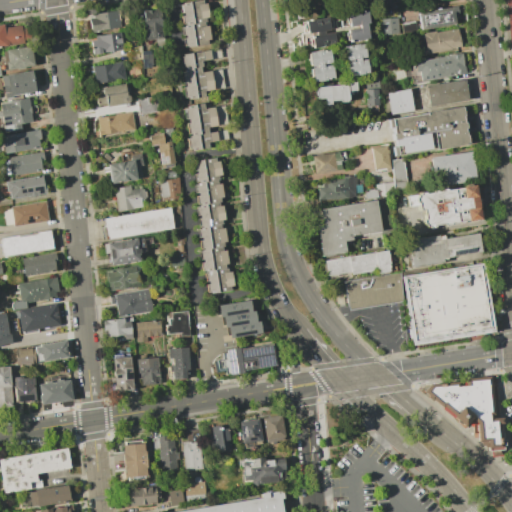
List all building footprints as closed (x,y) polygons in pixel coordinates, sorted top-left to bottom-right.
[(183,15),(182,12),(180,12),(179,4),(181,4),(183,4),(183,2),(195,0),(201,0),(201,3),(204,3),(206,17),(204,17),(204,21),(202,21),(203,26),(205,25),(207,39),(205,39),(205,44),(185,47),(185,45),(184,46),(182,38),(184,37),(184,35),(182,35),(181,27),(182,27),(182,24),(184,24),(184,23),(182,23),(180,15),(183,15)] [(158,8),(160,28),(162,28),(162,32),(160,32),(161,38),(143,40),(140,10),(158,8)] [(452,14),(455,27),(420,33),(417,15),(456,8),(457,13),(452,14)] [(91,17),(91,14),(115,10),(118,27),(89,32),(86,18),(91,17)] [(347,15),(347,14),(366,11),(368,24),(365,24),(366,28),(368,40),(349,43),(348,40),(345,40),(344,33),(347,33),(347,31),(333,33),(333,34),(335,34),(337,37),(337,40),(337,43),(334,44),(334,45),(312,49),(312,46),(309,46),(308,41),(304,42),(304,37),(300,38),(299,34),(303,33),(301,23),(305,22),(305,21),(327,18),(339,16),(347,15)] [(396,18),(397,34),(380,35),(379,19),(396,18)] [(414,22),(416,35),(402,37),(400,24),(414,22)] [(0,24),(1,24),(2,28),(19,25),(22,42),(5,45),(6,46),(0,47),(0,24)] [(450,50),(450,51),(425,55),(422,36),(423,36),(423,34),(434,32),(435,34),(456,30),(457,35),(458,35),(460,48),(450,50)] [(93,40),(93,36),(119,32),(122,49),(90,54),(89,40),(93,40)] [(367,58),(369,72),(347,76),(342,45),(364,42),(366,56),(359,57),(359,59),(367,58)] [(0,49),(28,45),(31,64),(4,69),(3,63),(2,63),(0,54),(0,49)] [(139,46),(139,51),(140,59),(129,60),(128,47),(139,46)] [(327,47),(330,62),(321,63),(322,65),(330,64),(332,78),(312,81),(307,51),(327,47)] [(139,51),(148,50),(150,67),(141,68),(140,59),(139,51)] [(184,82),(182,82),(180,71),(182,71),(184,71),(183,68),(183,67),(182,67),(180,57),(182,57),(181,54),(199,51),(207,50),(208,58),(200,60),(201,66),(198,66),(199,72),(208,70),(211,89),(202,90),(203,96),(186,99),(186,96),(184,97),(182,87),(184,86),(184,82)] [(416,62),(413,63),(415,73),(418,72),(420,81),(465,74),(463,65),(462,66),(460,53),(447,55),(447,57),(416,62)] [(120,61),(123,79),(94,84),(91,66),(120,61)] [(0,75),(30,71),(33,91),(2,97),(0,86),(0,75)] [(377,91),(377,105),(365,107),(364,89),(364,78),(377,76),(378,91),(377,91)] [(423,86),(427,107),(466,100),(463,79),(423,86)] [(354,81),(354,91),(347,92),(347,100),(346,102),(341,103),(338,101),(329,101),(330,105),(324,106),(323,102),(323,99),(318,99),(315,97),(315,90),(317,87),(322,87),(346,85),(346,81),(354,81)] [(122,83),(125,103),(105,106),(104,104),(95,105),(94,97),(100,96),(99,87),(122,83)] [(408,89),(411,111),(389,115),(385,93),(408,89)] [(155,95),(158,111),(138,115),(135,99),(155,95)] [(0,101),(25,97),(30,122),(18,124),(19,128),(2,132),(0,121),(0,101)] [(190,135),(189,133),(187,133),(186,123),(188,122),(187,118),(185,118),(184,108),(185,108),(185,106),(201,103),(202,108),(211,106),(214,125),(205,127),(206,132),(206,133),(214,131),(215,140),(207,142),(208,148),(190,150),(190,148),(188,148),(186,138),(188,138),(188,135),(190,135)] [(391,129),(388,129),(387,120),(390,120),(461,109),(467,146),(396,157),(392,157),(391,148),(394,148),(393,139),(391,140),(390,134),(392,134),(391,129)] [(96,127),(95,117),(129,112),(132,129),(121,131),(122,133),(118,133),(118,132),(96,135),(94,127),(96,127)] [(0,136),(37,129),(38,138),(36,138),(38,147),(3,154),(0,136)] [(161,133),(162,142),(169,141),(173,166),(160,168),(156,145),(148,146),(146,136),(161,133)] [(370,148),(385,147),(388,168),(389,171),(375,173),(374,170),(373,170),(370,148)] [(6,159),(6,158),(40,151),(42,159),(38,159),(40,170),(9,175),(8,174),(4,175),(1,160),(6,159)] [(428,157),(432,186),(474,180),(469,151),(428,157)] [(311,156),(337,152),(340,170),(313,174),(311,156)] [(128,160),(127,155),(139,153),(141,164),(137,165),(139,177),(135,177),(135,179),(109,183),(106,163),(128,160)] [(219,228),(223,228),(225,243),(222,244),(222,246),(220,247),(221,251),(224,250),(226,263),(223,264),(223,268),(226,267),(226,272),(229,272),(231,285),(228,286),(229,290),(209,293),(209,291),(206,292),(205,284),(208,284),(207,281),(204,281),(203,273),(206,273),(206,270),(204,270),(202,270),(201,262),(203,262),(203,259),(200,259),(199,251),(202,251),(202,250),(203,250),(202,248),(200,248),(199,240),(201,240),(201,237),(198,237),(197,229),(203,229),(202,225),(199,226),(198,218),(199,218),(198,215),(197,215),(195,207),(200,206),(199,204),(198,204),(198,203),(196,203),(195,195),(197,195),(197,192),(195,193),(194,185),(195,185),(195,183),(198,182),(197,181),(195,181),(194,173),(196,173),(196,170),(193,171),(192,163),(195,162),(196,162),(196,160),(213,158),(214,162),(217,161),(219,174),(215,175),(216,180),(215,180),(216,182),(216,184),(219,183),(221,197),(218,197),(218,201),(217,202),(217,206),(220,205),(222,220),(219,220),(220,223),(219,224),(219,228)] [(401,158),(405,188),(392,190),(391,182),(389,160),(401,158)] [(5,191),(3,181),(40,175),(42,185),(44,185),(45,193),(35,195),(35,196),(26,198),(26,196),(9,199),(7,191),(5,191)] [(322,187),(322,181),(342,180),(342,177),(354,177),(355,198),(317,200),(316,188),(322,187)] [(164,181),(164,179),(176,178),(179,199),(166,201),(166,196),(159,197),(157,182),(164,181)] [(373,184),(391,182),(392,190),(392,195),(375,197),(363,199),(362,191),(366,190),(374,188),(373,184)] [(128,185),(129,191),(142,188),(142,191),(144,191),(145,196),(143,196),(144,199),(139,200),(140,207),(116,211),(112,188),(128,185)] [(431,228),(427,229),(426,228),(424,228),(424,226),(421,225),(421,221),(423,219),(421,210),(417,210),(417,207),(407,209),(406,199),(415,197),(415,195),(417,195),(418,194),(422,193),(423,194),(430,192),(431,191),(434,191),(435,192),(438,191),(439,190),(443,189),(445,190),(472,185),(474,196),(475,196),(476,207),(478,219),(474,220),(473,221),(469,222),(468,221),(462,222),(461,224),(457,224),(456,223),(448,224),(447,225),(443,226),(442,225),(432,227),(431,228)] [(43,200),(47,219),(11,226),(8,206),(43,200)] [(376,202),(380,232),(351,237),(352,241),(343,243),(345,254),(322,257),(315,211),(376,202)] [(168,207),(172,228),(106,239),(103,218),(168,207)] [(0,237),(48,230),(51,247),(0,256),(0,237)] [(406,242),(411,269),(441,264),(440,259),(480,253),(477,235),(443,240),(442,236),(406,242)] [(135,238),(137,249),(139,248),(139,252),(137,252),(139,261),(109,266),(107,252),(103,253),(102,243),(135,238)] [(324,260),(386,251),(388,266),(387,266),(388,271),(376,273),(376,270),(350,274),(350,272),(326,276),(324,260)] [(52,253),(55,271),(22,276),(19,258),(52,253)] [(399,276),(410,344),(493,331),(482,262),(399,276)] [(135,265),(138,286),(107,291),(104,270),(135,265)] [(343,282),(399,273),(401,302),(348,310),(343,282)] [(10,302),(18,300),(16,283),(55,277),(57,291),(53,291),(54,298),(24,302),(24,307),(11,309),(10,302)] [(146,288),(150,311),(116,316),(114,303),(109,304),(108,296),(112,295),(112,293),(146,288)] [(220,316),(218,316),(216,305),(247,300),(249,311),(252,310),(254,321),(257,320),(259,332),(227,337),(225,326),(222,326),(220,316)] [(54,303),(57,325),(20,331),(17,309),(54,303)] [(164,328),(164,325),(167,324),(166,318),(169,318),(169,312),(185,311),(187,335),(179,336),(178,332),(165,334),(164,330),(163,330),(162,328),(164,328)] [(0,313),(3,313),(6,333),(8,333),(10,343),(0,344),(0,313)] [(122,318),(123,322),(128,321),(130,338),(123,339),(122,335),(106,337),(105,330),(102,330),(100,320),(122,318)] [(132,323),(158,320),(160,336),(144,337),(145,340),(134,341),(132,323)] [(38,346),(38,344),(63,340),(66,358),(40,362),(40,360),(35,361),(34,354),(33,354),(32,347),(38,346)] [(244,370),(244,372),(230,374),(230,371),(224,372),(224,367),(218,368),(217,360),(222,359),(221,352),(227,352),(226,349),(240,347),(240,348),(272,343),(276,365),(244,370)] [(32,347),(34,363),(14,365),(12,350),(32,347)] [(186,348),(187,378),(171,379),(170,371),(167,371),(167,365),(170,365),(169,359),(166,359),(165,349),(186,348)] [(128,356),(131,390),(113,391),(110,358),(128,356)] [(134,359),(155,357),(157,383),(136,384),(134,359)] [(0,366),(7,366),(10,406),(0,407),(0,366)] [(32,377),(34,400),(14,402),(12,378),(32,377)] [(427,392),(434,384),(462,382),(462,386),(468,386),(468,379),(493,378),(497,415),(494,416),(493,418),(494,419),(504,419),(504,434),(506,434),(506,451),(492,452),(492,450),(479,440),(479,425),(476,425),(474,424),(473,423),(468,428),(427,392)] [(43,383),(43,381),(49,381),(49,382),(54,381),(54,379),(60,379),(61,380),(68,379),(70,400),(39,404),(36,384),(43,383)] [(279,414),(282,436),(263,439),(260,418),(279,414)] [(255,418),(259,440),(240,443),(236,422),(255,418)] [(226,423),(229,448),(213,450),(209,426),(226,423)] [(157,448),(156,436),(164,435),(165,439),(172,439),(174,452),(176,452),(177,459),(174,460),(175,469),(158,471),(156,448),(157,448)] [(197,440),(200,469),(183,470),(180,442),(197,440)] [(121,453),(120,445),(141,443),(142,450),(143,450),(145,467),(143,467),(144,475),(123,477),(122,469),(121,469),(120,453),(121,453)] [(0,458),(65,448),(68,467),(34,473),(35,481),(27,482),(28,488),(1,493),(0,486),(0,458)] [(260,457),(260,458),(282,456),(283,471),(281,471),(282,481),(255,483),(256,484),(253,487),(247,482),(248,481),(241,481),(239,460),(260,457)] [(202,481),(203,493),(183,496),(182,483),(202,481)] [(66,485),(68,501),(34,506),(34,505),(27,506),(25,491),(66,485)] [(153,485),(155,504),(125,507),(123,488),(153,485)] [(145,511),(156,510),(156,511),(169,511),(259,497),(258,492),(266,491),(267,496),(269,495),(269,491),(280,490),(281,498),(278,498),(280,511),(145,511)] [(165,491),(180,490),(181,500),(166,501),(165,491)]
